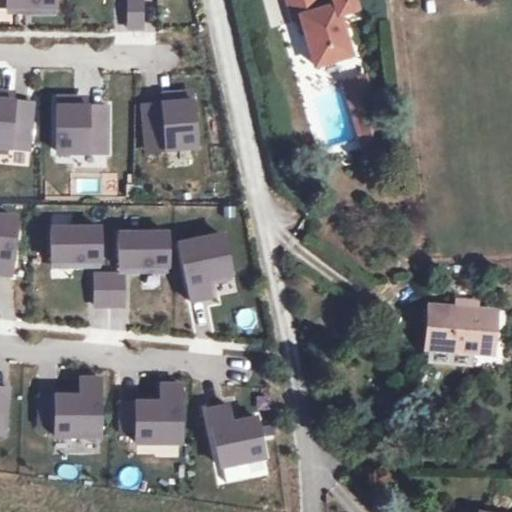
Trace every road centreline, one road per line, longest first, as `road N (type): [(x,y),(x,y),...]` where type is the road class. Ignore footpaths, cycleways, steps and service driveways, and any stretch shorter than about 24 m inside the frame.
road 1 (residential): [(0,339),(222,357)]
road 2 (residential): [(0,45),(148,46)]
